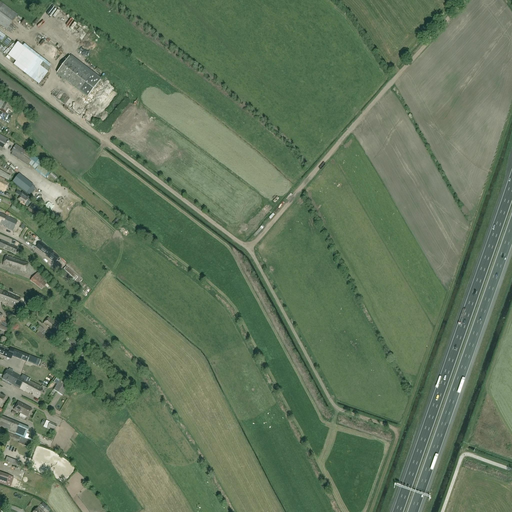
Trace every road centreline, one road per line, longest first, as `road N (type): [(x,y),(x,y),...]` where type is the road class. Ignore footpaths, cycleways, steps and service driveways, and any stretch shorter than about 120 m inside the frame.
road 1 (unclassified): [(399,432),(331,406),(232,234),(0,62)]
road 2 (motorway): [(511,187),(398,511)]
road 3 (track): [(463,0),(246,248)]
road 4 (motorway): [(414,511),(511,233)]
